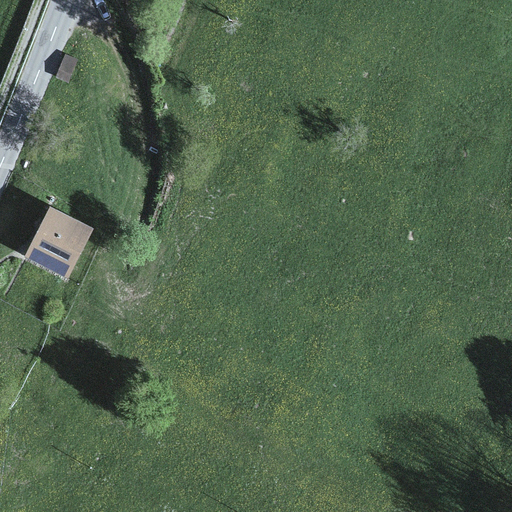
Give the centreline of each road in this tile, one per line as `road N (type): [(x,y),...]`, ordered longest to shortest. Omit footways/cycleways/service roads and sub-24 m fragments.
road 1 (track): [(83,0),(118,44),(135,90),(142,178)]
road 2 (tertiary): [(66,0),(0,161)]
